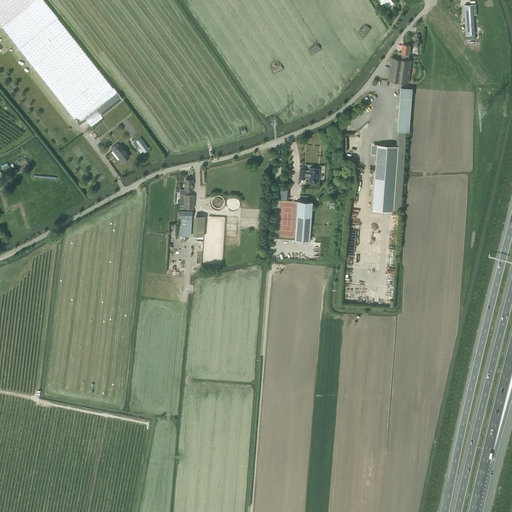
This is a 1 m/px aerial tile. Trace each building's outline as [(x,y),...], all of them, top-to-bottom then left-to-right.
[(43,0),(0,0),(0,25),(74,119),(76,117),(80,122),(85,118),(90,124),(91,125),(103,117),(102,115),(122,99),(58,18),(43,0)] [(476,5),(472,5),(464,5),(465,21),(473,20),(473,15),(477,15),(476,5)] [(360,32),(364,35),(371,28),(367,25),(360,32)] [(398,52),(397,58),(403,59),(404,53),(409,54),(411,45),(403,44),(402,52),(398,52)] [(403,59),(397,58),(391,57),(388,80),(408,83),(411,60),(409,60),(409,54),(404,53),(403,59)] [(400,97),(401,97),(398,132),(406,132),(409,133),(413,88),(401,87),(400,97)] [(405,145),(406,132),(398,132),(397,146),(393,208),(395,208),(400,209),(403,177),(403,168),(405,145)] [(140,138),(133,143),(136,146),(139,145),(144,151),(148,148),(140,138)] [(111,148),(119,159),(122,162),(130,156),(121,145),(119,146),(117,143),(111,148)] [(393,208),(397,146),(377,144),(376,155),(372,210),(392,211),(393,208)] [(309,171),(306,170),(300,170),(299,179),(305,179),(305,177),(309,178),(309,181),(317,182),(317,176),(318,176),(319,176),(319,174),(318,173),(317,173),(318,168),(310,168),(309,171)] [(184,195),(184,200),(177,200),(177,204),(179,204),(179,218),(192,219),(192,208),(194,208),(194,195),(188,195),(189,190),(192,190),(193,179),(185,179),(185,189),(180,189),(179,194),(184,195)] [(297,201),(294,241),(309,242),(312,202),(297,201)] [(204,236),(205,216),(196,216),(195,236),(204,236)] [(191,232),(192,219),(180,218),(180,226),(186,226),(186,232),(191,232)] [(173,269),(181,269),(181,261),(177,261),(178,259),(173,259),(173,269)]
